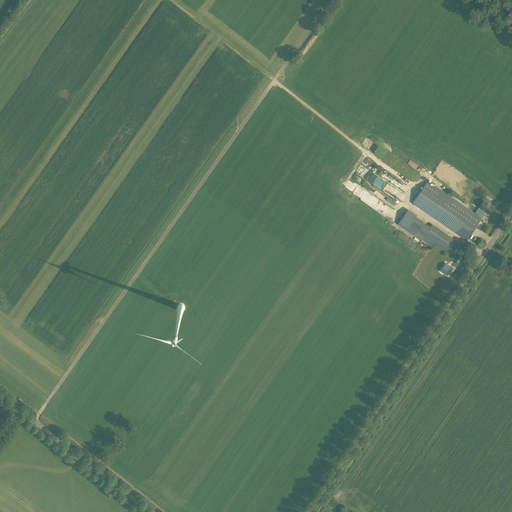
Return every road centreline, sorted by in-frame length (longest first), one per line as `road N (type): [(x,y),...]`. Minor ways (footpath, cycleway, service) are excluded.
road 1 (unclassified): [(306,511),(511,210)]
road 2 (unclassified): [(151,511),(0,392)]
